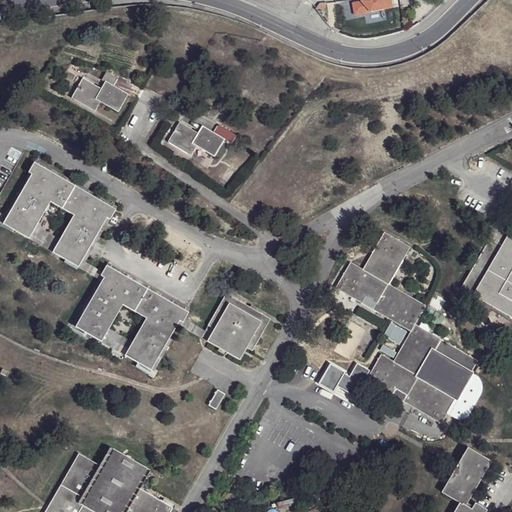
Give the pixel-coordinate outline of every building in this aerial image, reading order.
[(366,0),(361,5),(353,6),(356,18),(392,12),(390,0),(366,0)] [(104,81),(112,86),(116,78),(105,72),(100,80),(104,82),(104,81)] [(93,99),(100,88),(81,78),(70,98),(93,111),(99,102),(93,99)] [(117,113),(127,95),(112,86),(104,81),(104,82),(100,88),(93,99),(99,102),(117,113)] [(197,133),(202,126),(190,119),(185,126),(197,133)] [(191,143),(197,133),(185,126),(179,123),(167,142),(191,156),(196,147),(191,143)] [(213,133),(224,139),(228,131),(218,125),(213,133)] [(196,147),(214,157),(224,139),(213,133),(202,126),(197,133),(191,143),(196,147)] [(237,136),(228,131),(224,139),(232,144),(237,136)] [(52,253),(78,267),(82,260),(106,218),(110,220),(115,210),(34,163),(28,173),(31,175),(2,224),(28,239),(36,226),(50,202),(73,215),(59,240),(52,253)] [(59,240),(36,226),(28,239),(52,253),(59,240)] [(385,233),(363,270),(351,262),(336,288),(362,303),(365,296),(377,303),(373,310),(411,331),(416,325),(426,306),(389,285),(410,247),(385,233)] [(511,317),(511,234),(510,233),(501,248),(474,296),(511,317)] [(461,289),(474,296),(501,248),(489,241),(461,289)] [(100,276),(102,272),(85,262),(82,260),(78,267),(98,279),(100,276)] [(150,371),(179,321),(181,323),(184,319),(187,313),(106,266),(102,272),(100,276),(103,278),(75,327),(101,342),(108,329),(122,305),(146,319),(132,342),(125,355),(150,371)] [(238,360),(245,348),(252,351),(270,320),(226,294),(205,331),(211,335),(207,342),(238,360)] [(205,331),(184,319),(181,323),(180,326),(207,342),(211,335),(205,331)] [(63,336),(55,322),(46,327),(54,341),(63,336)] [(478,361),(416,325),(411,331),(394,362),(382,354),(367,380),(392,395),(396,389),(407,395),(404,402),(442,424),(478,361)] [(132,342),(108,329),(101,342),(125,355),(132,342)] [(224,395),(217,391),(209,405),(215,409),(224,395)] [(443,493),(460,503),(455,511),(486,511),(488,510),(476,504),(475,506),(470,503),(493,462),(469,449),(443,493)] [(145,468),(114,451),(103,470),(82,506),(93,511),(119,511),(134,486),(145,468)] [(44,511),(78,511),(82,506),(103,470),(78,455),(44,511)] [(169,511),(172,508),(134,486),(119,511),(93,511),(82,506),(78,511),(169,511)] [(302,508),(305,511),(310,511),(318,507),(319,506),(315,499),(302,508)]
